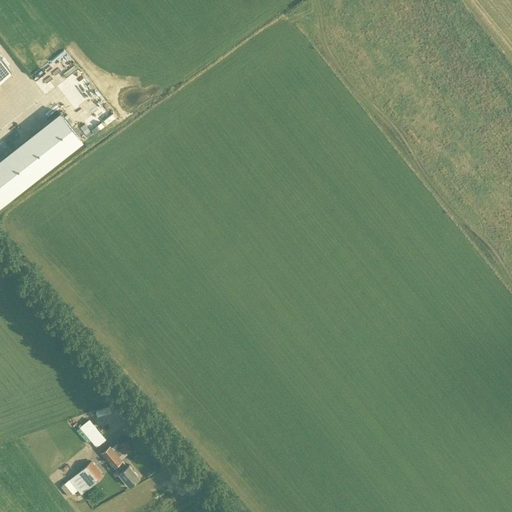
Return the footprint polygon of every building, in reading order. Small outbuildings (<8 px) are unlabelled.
[(0,80),(11,72),(0,57),(0,80)] [(0,207),(79,145),(57,117),(0,161),(0,207)] [(77,425),(95,446),(104,438),(86,417),(77,425)] [(129,464),(127,466),(110,445),(101,452),(118,473),(129,486),(139,477),(129,464)] [(81,494),(103,475),(91,460),(69,479),(69,480),(62,486),(69,495),(76,489),(81,494)]
